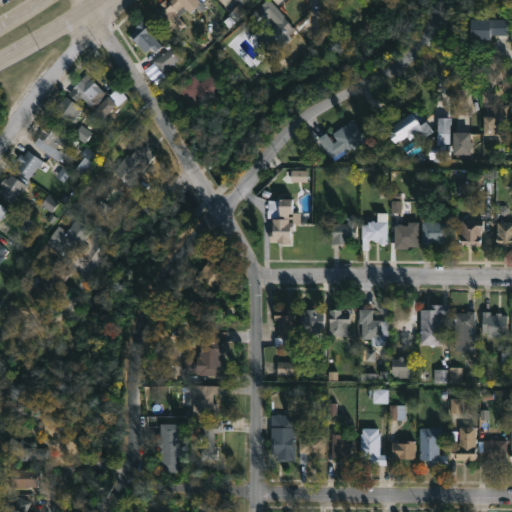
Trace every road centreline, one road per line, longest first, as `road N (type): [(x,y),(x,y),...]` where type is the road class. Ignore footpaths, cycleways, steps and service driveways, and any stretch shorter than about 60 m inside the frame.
road 1 (residential): [(106,511),(137,437),(135,365),(164,278),(313,113),(414,58),(447,0)]
road 2 (residential): [(511,495),(151,488),(122,475)]
road 3 (residential): [(258,279),(81,0)]
road 4 (residential): [(511,279),(258,279)]
road 5 (residential): [(258,279),(257,511)]
road 6 (residential): [(192,171),(139,207),(65,308)]
road 7 (residential): [(102,32),(0,156)]
road 8 (secondary): [(0,63),(109,0)]
